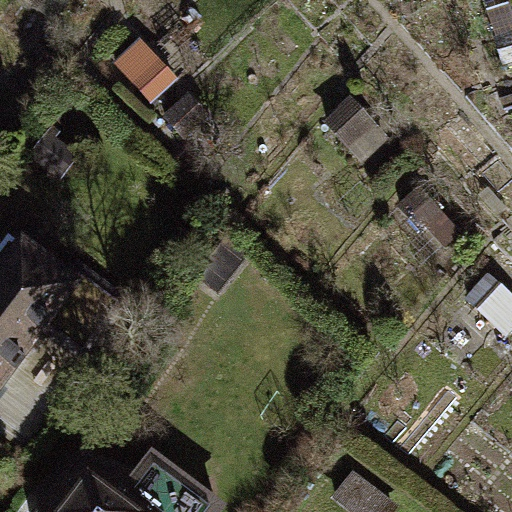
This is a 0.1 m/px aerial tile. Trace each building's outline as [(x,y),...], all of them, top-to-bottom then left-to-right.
[(177,79),(140,39),(113,64),(150,104),(177,79)] [(61,132),(53,126),(30,156),(61,179),(80,154),(57,137),(61,132)] [(74,285),(9,237),(0,249),(0,384),(48,321),(87,350),(120,306),(81,277),(74,285)] [(151,511),(86,462),(47,511),(151,511)] [(395,511),(399,506),(354,472),(332,500),(348,511),(395,511)]
